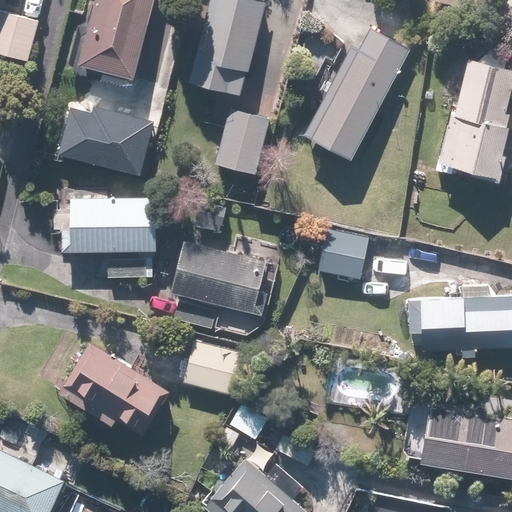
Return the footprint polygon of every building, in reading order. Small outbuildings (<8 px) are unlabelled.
[(90,0),(78,59),(136,72),(151,0),(90,0)] [(263,4),(247,0),(205,0),(184,83),(238,97),(263,4)] [(36,21),(11,15),(1,58),(26,64),(36,21)] [(409,48),(363,23),(300,137),(346,162),(409,48)] [(344,42),(317,30),(304,58),(331,70),(344,42)] [(501,115),(511,73),(511,72),(464,60),(434,170),(493,186),(511,118),(501,115)] [(73,105),(63,150),(141,167),(152,116),(95,103),(94,109),(73,105)] [(270,117),(228,105),(210,167),(252,179),(270,117)] [(37,129),(3,121),(0,134),(0,169),(26,176),(37,129)] [(60,230),(60,252),(154,253),(154,201),(109,200),(109,189),(54,188),(54,210),(46,210),(46,230),(60,230)] [(369,237),(327,229),(319,274),(361,282),(369,237)] [(179,243),(167,293),(249,312),(261,263),(179,243)] [(150,257),(105,257),(104,278),(150,278),(150,257)] [(511,298),(407,298),(407,333),(415,333),(415,349),(456,350),(456,356),(472,356),(472,348),(511,347),(511,298)] [(242,345),(192,334),(181,385),(231,395),(242,345)] [(87,343),(57,394),(113,428),(117,421),(141,435),(167,390),(87,343)] [(511,418),(425,407),(417,465),(511,478),(511,418)] [(45,511),(61,481),(0,450),(0,511),(45,511)] [(263,478),(240,457),(203,499),(217,511),(216,511),(303,511),(286,497),(295,486),(273,467),(263,478)]
